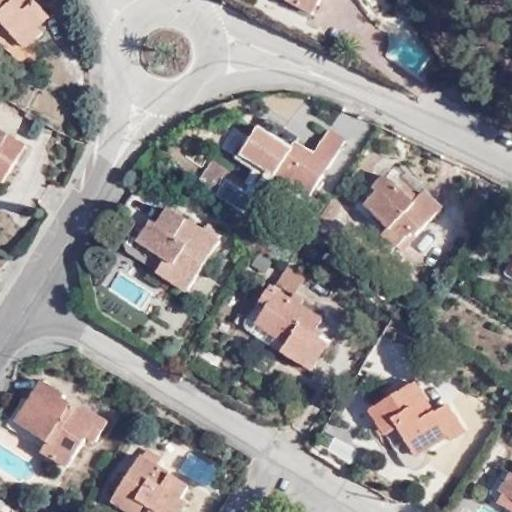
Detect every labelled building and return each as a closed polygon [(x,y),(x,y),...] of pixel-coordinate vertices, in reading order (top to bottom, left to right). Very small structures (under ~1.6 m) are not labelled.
[(16,18),(38,49),(51,38),(45,29),(53,21),(37,0),(0,0),(0,29),(6,25),(16,18)] [(321,0),(298,0),(298,3),(315,12),(321,0)] [(30,56),(38,49),(16,18),(6,25),(30,56)] [(346,139),(328,128),(315,150),(280,130),(284,123),(266,113),(260,120),(254,115),(232,153),(276,178),(281,167),(297,176),(295,182),(313,193),(346,139)] [(28,149),(0,130),(0,183),(5,187),(28,149)] [(389,169),(381,177),(387,183),(369,201),(389,221),(383,228),(399,239),(412,226),(417,230),(439,205),(424,193),(421,196),(412,187),(411,190),(389,169)] [(352,204),(342,197),(324,226),(333,232),(352,204)] [(174,262),(165,275),(191,292),(223,242),(175,208),(161,225),(157,222),(143,241),(174,262)] [(135,254),(165,275),(174,262),(143,241),(135,254)] [(299,288),(307,272),(288,262),(280,279),(299,288)] [(122,277),(112,291),(132,304),(141,289),(122,277)] [(283,310),(271,328),(293,342),(288,352),(317,372),(336,343),(321,333),(331,316),(277,285),(267,300),(274,305),(283,310)] [(262,323),(271,328),(283,310),(274,305),(262,323)] [(115,421),(88,407),(86,410),(68,400),(72,395),(49,381),(24,422),(65,450),(58,459),(73,469),(95,435),(103,441),(115,421)] [(417,429),(430,458),(458,441),(462,445),(478,435),(463,409),(447,418),(429,386),(382,415),(397,441),(417,429)] [(414,468),(430,458),(417,429),(397,441),(414,468)] [(148,511),(151,506),(160,511),(187,511),(194,503),(187,497),(192,486),(150,459),(122,503),(137,511),(148,511)]
